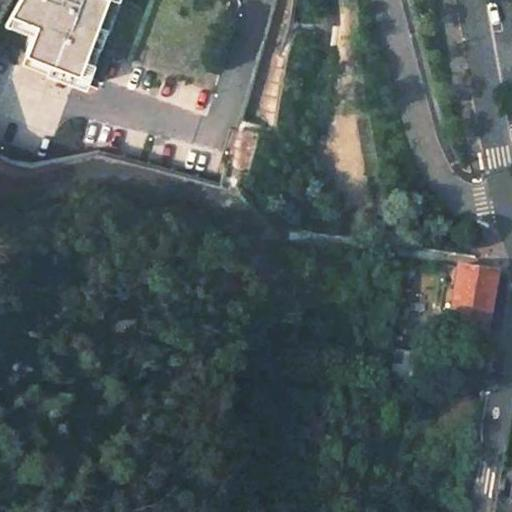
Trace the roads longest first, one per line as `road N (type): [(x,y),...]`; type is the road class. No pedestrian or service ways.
road 1 (residential): [(505,198),(446,190),(426,154),(385,0)]
road 2 (residential): [(472,0),(505,198)]
road 3 (residential): [(511,330),(480,511)]
